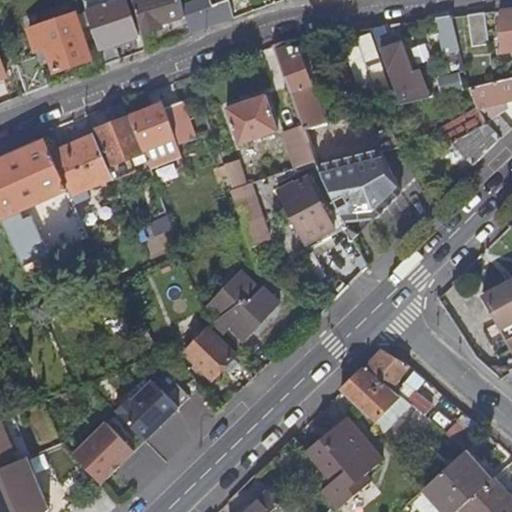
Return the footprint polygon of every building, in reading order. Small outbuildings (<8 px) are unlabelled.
[(84,0),(107,66),(122,60),(118,48),(116,44),(130,39),(141,36),(129,2),(133,0),(84,0)] [(175,41),(190,35),(183,6),(182,0),(133,0),(144,34),(163,28),(162,24),(171,21),(175,41)] [(198,0),(183,6),(190,35),(234,18),(229,0),(221,3),(215,5),(213,6),(210,0),(198,0)] [(234,0),(237,11),(271,3),(270,0),(234,0)] [(511,9),(503,11),(502,54),(511,53),(511,9)] [(78,14),(30,30),(37,52),(48,48),(57,73),(93,61),(78,14)] [(489,46),(485,14),(468,16),(473,48),(489,46)] [(467,72),(453,18),(436,21),(450,77),(467,72)] [(375,33),(402,106),(433,98),(422,71),(414,73),(403,44),(391,49),(383,29),(375,33)] [(130,39),(116,44),(118,48),(131,44),(130,39)] [(290,42),(276,47),(305,129),(327,123),(323,112),(300,49),(292,48),(290,42)] [(0,53),(0,81),(8,79),(0,53)] [(17,65),(27,96),(51,87),(40,56),(17,65)] [(511,101),(511,79),(472,89),(478,110),(511,101)] [(267,96),(228,111),(241,146),(280,132),(267,96)] [(183,101),(166,108),(177,139),(179,146),(197,139),(183,101)] [(165,105),(131,118),(143,151),(162,144),(166,154),(178,150),(174,139),(177,139),(166,108),(165,105)] [(323,112),(327,123),(332,122),(328,110),(323,112)] [(444,155),(463,176),(484,157),(502,140),(487,123),(478,110),(440,131),(453,146),(444,155)] [(494,114),(487,123),(502,140),(511,130),(511,127),(498,113),(494,114)] [(143,151),(131,118),(95,132),(113,178),(114,181),(134,172),(129,159),(144,153),(143,151)] [(95,136),(53,155),(69,190),(72,197),(113,178),(95,136)] [(296,169),(317,161),(308,136),(287,143),(296,169)] [(48,142),(0,162),(0,218),(1,220),(69,190),(53,155),(48,142)] [(383,151),(320,168),(322,174),(325,180),(346,223),(355,241),(360,237),(352,230),(348,221),(378,219),(403,194),(383,151)] [(346,223),(325,180),(322,174),(318,172),(308,177),(296,183),(295,182),(280,190),(307,244),(336,228),(346,223)] [(250,185),(232,192),(241,220),(251,249),(270,242),(250,185)] [(60,219),(60,235),(80,236),(80,219),(60,219)] [(212,327),(221,336),(232,328),(244,340),(281,303),(266,289),(263,293),(244,273),(210,307),(222,319),(213,326),(212,327)] [(511,283),(487,298),(511,343),(511,283)] [(239,358),(211,330),(188,353),(215,381),(227,370),(235,379),(244,370),(235,362),(239,358)] [(409,364),(385,351),(341,393),(379,430),(383,425),(378,420),(400,398),(392,391),(411,366),(409,364)] [(130,400),(117,413),(118,414),(146,443),(191,400),(164,372),(133,403),(130,400)] [(431,410),(414,396),(407,404),(425,417),(431,410)] [(146,443),(118,414),(74,456),(102,485),(146,443)] [(348,419),(323,440),(326,445),(351,423),(348,419)] [(74,511),(80,507),(64,491),(46,450),(19,461),(1,421),(0,421),(0,511),(47,511),(51,509),(53,511),(74,511)] [(323,440),(306,454),(331,485),(321,493),(338,511),(372,483),(366,475),(384,461),(351,423),(326,445),(323,440)] [(454,441),(465,453),(479,441),(467,428),(454,441)] [(402,431),(391,442),(400,451),(411,439),(402,431)] [(425,491),(444,511),(457,511),(461,509),(491,482),(464,454),(433,483),(425,491)] [(491,482),(461,509),(463,511),(511,511),(511,499),(494,480),(491,482)] [(268,492),(248,511),(274,511),(281,505),(268,492)] [(428,511),(416,498),(406,508),(409,511),(428,511)]
